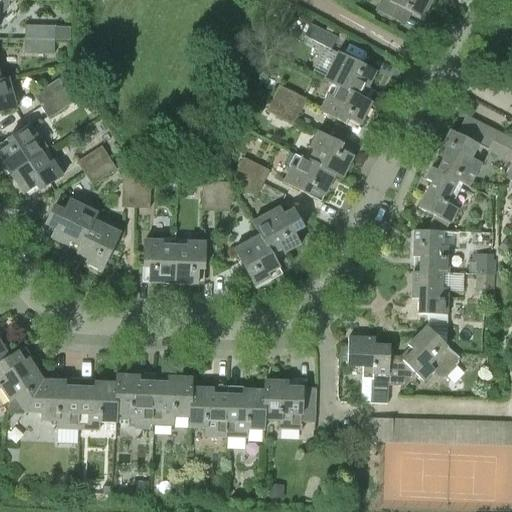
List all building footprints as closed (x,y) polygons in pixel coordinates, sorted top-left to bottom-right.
[(382,0),(377,12),(400,24),(406,11),(423,20),(432,0),(382,0)] [(304,37),(331,50),(337,38),(310,25),(304,37)] [(25,40),(54,41),(55,27),(25,26),(25,40)] [(24,54),(54,55),(54,41),(25,40),(24,54)] [(330,85),(368,102),(374,91),(368,88),(376,73),(337,54),(323,82),(330,85)] [(0,83),(10,81),(9,78),(1,80),(0,75),(0,83)] [(33,96),(41,108),(66,92),(59,80),(33,96)] [(0,113),(17,109),(10,81),(0,83),(0,113)] [(326,96),(318,111),(344,124),(347,119),(360,126),(371,104),(368,102),(330,85),(324,96),(326,96)] [(273,99),(300,113),(306,100),(279,87),(273,99)] [(41,108),(49,120),(74,104),(66,92),(41,108)] [(293,126),(300,113),(273,99),(266,112),(293,126)] [(437,173),(462,185),(469,188),(481,164),(476,162),(483,149),(510,163),(511,160),(511,138),(466,115),(457,133),(451,130),(438,156),(444,159),(437,173)] [(0,159),(10,175),(48,150),(41,139),(40,140),(30,126),(6,141),(9,146),(0,151),(0,159)] [(308,160),(335,176),(342,180),(353,158),(339,151),(342,146),(316,133),(308,149),(312,152),(308,160)] [(77,163),(84,175),(109,159),(102,147),(77,163)] [(39,192),(63,177),(54,162),(55,162),(48,150),(10,175),(23,195),(36,187),(39,192)] [(324,197),(335,176),(308,160),(301,157),(300,158),(295,155),(289,167),(290,168),(282,183),(308,196),(310,191),(324,197)] [(237,171),(263,184),(270,172),(243,158),(237,171)] [(84,175),(92,186),(117,171),(109,159),(84,175)] [(431,224),(446,229),(448,224),(450,225),(458,210),(451,206),(462,185),(437,173),(431,169),(425,182),(431,185),(418,210),(434,218),(431,224)] [(263,184),(237,171),(230,183),(257,197),(263,184)] [(121,208),(135,209),(137,179),(123,179),(121,208)] [(135,209),(149,210),(151,180),(137,179),(135,209)] [(201,212),(215,212),(217,183),(202,182),(201,212)] [(230,183),(217,183),(215,212),(230,213),(230,183)] [(69,242),(79,247),(95,220),(99,213),(70,199),(64,212),(54,207),(45,225),(55,230),(51,239),(67,246),(69,242)] [(300,246),(294,234),(303,228),(293,210),(284,215),(279,207),(253,221),(272,256),(282,250),(285,254),(300,246)] [(95,220),(79,247),(76,254),(87,260),(85,264),(101,272),(121,233),(95,220)] [(279,269),(272,256),(253,221),(251,222),(258,235),(233,249),(254,288),(270,279),(267,275),(279,269)] [(419,274),(442,274),(449,275),(450,248),(451,248),(451,233),(444,233),(446,229),(431,224),(431,233),(414,232),(413,259),(420,259),(419,274)] [(148,284),(173,285),(175,239),(161,239),(161,240),(144,240),(143,269),(149,269),(148,284)] [(173,285),(175,285),(197,286),(198,271),(203,271),(204,242),(188,241),(188,240),(175,239),(173,285)] [(499,248),(511,257),(511,255),(511,244),(505,239),(499,248)] [(477,273),(495,274),(496,256),(472,256),(472,263),(469,263),(469,273),(477,273)] [(476,293),(494,293),(495,274),(477,273),(476,293)] [(429,317),(439,317),(439,316),(448,316),(449,289),(442,289),(442,274),(419,274),(412,274),(411,301),(418,301),(418,316),(429,317)] [(389,363),(388,386),(403,387),(416,375),(423,383),(435,371),(434,370),(440,363),(437,359),(448,349),(446,347),(447,323),(439,323),(439,317),(429,317),(428,330),(409,348),(413,353),(402,364),(389,363)] [(387,405),(388,386),(389,363),(390,348),(374,348),(375,341),(348,340),(347,347),(338,346),(337,369),(362,369),(362,380),(371,380),(370,404),(387,405)] [(0,363),(9,357),(0,342),(0,363)] [(15,400),(43,380),(23,349),(18,352),(9,357),(0,363),(0,390),(9,404),(15,400)] [(130,425),(152,426),(154,382),(139,382),(140,376),(116,375),(116,383),(114,424),(117,424),(117,417),(131,417),(130,425)] [(188,429),(190,429),(192,388),(192,378),(169,377),(169,383),(154,382),(152,426),(174,427),(174,419),(188,419),(188,429)] [(56,430),(78,431),(79,387),(64,387),(65,381),(43,380),(15,400),(24,414),(41,414),(40,422),(56,422),(56,430)] [(301,422),(314,423),(316,423),(318,388),(288,387),(289,382),(265,381),(265,391),(265,422),(279,423),(279,430),(302,431),(302,425),(301,425),(301,422)] [(100,424),(114,424),(116,383),(94,382),(94,388),(79,387),(78,431),(99,432),(100,424)] [(204,438),(226,439),(227,395),(213,394),(214,389),(192,388),(190,429),(204,430),(204,438)] [(264,432),(265,422),(265,391),(243,390),(243,395),(227,395),(226,439),(247,439),(248,432),(264,432)] [(368,431),(392,432),(393,420),(368,419),(368,431)] [(392,444),(404,444),(405,420),(393,420),(392,432),(392,444)] [(404,444),(417,445),(417,421),(405,420),(404,444)] [(417,445),(429,445),(430,421),(417,421),(417,445)] [(429,445),(441,445),(442,421),(430,421),(429,445)] [(441,445),(454,446),(454,422),(442,421),(441,445)] [(454,446),(466,446),(467,422),(454,422),(454,446)] [(466,446),(479,446),(480,423),(467,422),(466,446)] [(479,446),(491,447),(492,423),(480,423),(479,446)] [(491,447),(504,447),(504,423),(492,423),(491,447)] [(368,443),(392,444),(392,432),(368,431),(368,443)]
